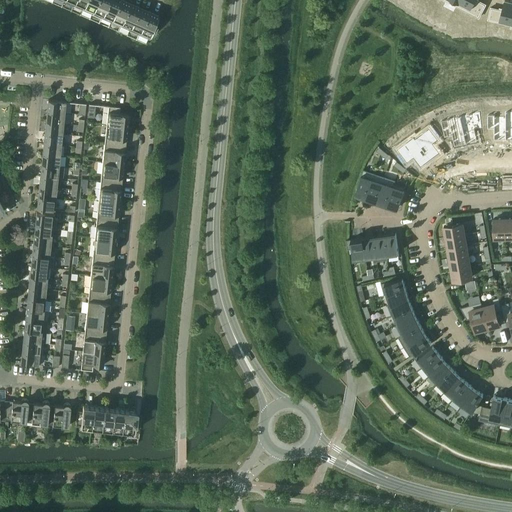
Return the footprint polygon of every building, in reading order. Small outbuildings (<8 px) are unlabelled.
[(93,11),(97,0),(86,0),(83,7),(93,11)] [(102,15),(108,0),(97,0),(93,11),(102,15)] [(111,19),(119,0),(108,0),(102,15),(111,19)] [(121,23),(130,3),(123,0),(119,0),(111,19),(121,23)] [(460,0),(457,6),(479,17),(486,4),(478,0),(460,0)] [(491,7),(488,20),(511,25),(511,22),(511,0),(511,2),(505,0),(502,10),(491,7)] [(130,27),(139,7),(130,3),(121,23),(130,27)] [(140,31),(148,11),(139,7),(130,27),(140,31)] [(158,15),(148,11),(140,31),(149,36),(158,15)] [(65,112),(66,101),(48,99),(47,111),(65,112)] [(127,126),(129,114),(119,113),(119,107),(108,106),(106,124),(127,126)] [(63,123),(65,112),(47,111),(45,121),(63,123)] [(473,116),(461,119),(466,145),(476,143),(474,128),(481,127),(479,112),(473,113),(473,116)] [(494,116),(487,116),(487,129),(494,129),(494,141),(505,141),(505,117),(494,116)] [(450,121),(442,123),(444,138),(452,137),(454,147),(466,145),(461,119),(461,118),(450,120),(450,121)] [(62,134),(63,123),(45,121),(44,132),(62,134)] [(125,145),(127,126),(106,124),(104,143),(125,145)] [(432,145),(437,141),(429,130),(415,140),(429,160),(438,153),(432,145)] [(61,145),(62,134),(44,132),(43,143),(61,145)] [(429,160),(415,140),(413,138),(397,150),(406,163),(413,159),(420,168),(429,160)] [(60,155),(61,145),(43,143),(42,154),(60,155)] [(123,164),(125,145),(104,143),(102,162),(123,164)] [(59,166),(60,155),(42,154),(41,164),(59,166)] [(121,183),(123,164),(102,162),(100,181),(121,183)] [(58,177),(59,166),(41,164),(40,175),(58,177)] [(367,196),(375,173),(363,169),(355,192),(367,196)] [(377,200),(385,177),(375,173),(367,196),(377,200)] [(57,188),(58,177),(40,175),(39,186),(57,188)] [(387,203),(394,183),(395,183),(396,180),(385,177),(377,200),(387,203)] [(119,202),(121,183),(100,181),(98,200),(119,202)] [(405,187),(395,183),(394,183),(387,203),(398,207),(405,187)] [(55,199),(57,188),(39,186),(37,197),(55,199)] [(54,210),(55,199),(37,197),(36,208),(54,210)] [(117,221),(119,202),(98,200),(96,219),(117,221)] [(53,224),(54,213),(36,211),(35,222),(53,224)] [(506,237),(505,218),(494,219),(494,238),(506,237)] [(115,240),(117,221),(96,219),(94,237),(115,240)] [(52,235),(53,224),(35,222),(34,233),(52,235)] [(444,226),(446,237),(465,234),(463,223),(444,226)] [(50,246),(52,235),(34,233),(32,244),(50,246)] [(396,233),(384,235),(387,257),(388,257),(399,255),(396,233)] [(467,245),(465,234),(446,237),(448,248),(467,245)] [(387,257),(384,235),(374,236),(377,258),(376,258),(377,261),(388,260),(388,257),(387,257)] [(377,258),(374,236),(363,237),(366,257),(365,257),(366,260),(376,258),(377,258)] [(113,259),(115,240),(94,237),(92,256),(113,259)] [(366,257),(363,237),(346,240),(347,249),(352,248),(354,258),(365,257),(366,257)] [(49,257),(50,246),(32,244),(31,255),(49,257)] [(469,255),(467,245),(448,248),(450,258),(469,255)] [(48,267),(49,257),(31,255),(30,265),(48,267)] [(470,266),(469,255),(450,258),(452,269),(470,266)] [(111,278),(113,259),(92,256),(90,275),(111,278)] [(47,278),(48,267),(30,265),(29,276),(47,278)] [(472,277),(470,266),(452,269),(453,280),(472,277)] [(109,296),(111,278),(90,275),(88,294),(109,296)] [(46,289),(47,278),(29,276),(28,287),(46,289)] [(384,294),(387,293),(406,288),(403,278),(381,283),(384,294)] [(476,280),(463,282),(464,288),(477,286),(476,280)] [(45,300),(46,289),(28,287),(27,298),(45,300)] [(409,297),(406,288),(387,293),(390,303),(390,304),(409,297)] [(107,315),(109,296),(88,294),(86,313),(107,315)] [(412,307),(409,297),(390,304),(390,303),(387,304),(392,316),(394,315),(394,314),(412,307)] [(502,310),(501,304),(499,297),(493,299),(493,301),(482,304),(488,330),(498,327),(498,325),(500,324),(496,311),(502,310)] [(51,300),(45,300),(27,298),(26,308),(44,310),(50,311),(51,300)] [(482,304),(481,302),(461,307),(467,319),(472,318),(476,331),(478,330),(478,333),(488,330),(482,304)] [(511,311),(511,312),(509,302),(501,304),(502,310),(505,322),(511,320),(511,323),(511,311)] [(416,316),(412,307),(394,314),(394,315),(399,324),(416,316)] [(42,321),(44,310),(26,308),(24,319),(42,321)] [(105,334),(107,315),(86,313),(84,332),(105,334)] [(66,329),(74,329),(75,315),(67,315),(66,329)] [(401,336),(421,325),(416,316),(399,324),(396,325),(401,335),(401,336)] [(41,332),(42,321),(24,319),(23,330),(41,332)] [(404,347),(426,334),(421,325),(401,336),(401,335),(398,337),(404,347)] [(47,332),(41,332),(23,330),(22,341),(40,343),(46,343),(47,332)] [(103,353),(105,334),(84,332),(82,351),(103,353)] [(432,342),(426,334),(404,347),(410,357),(432,342)] [(39,353),(40,343),(22,341),(21,352),(39,353)] [(422,367),(439,353),(433,345),(415,358),(422,367)] [(102,365),(103,353),(82,351),(80,369),(92,370),(92,364),(102,365)] [(38,365),(39,353),(21,352),(20,363),(38,365)] [(431,374),(446,361),(439,353),(422,367),(429,376),(431,374)] [(439,382),(453,368),(446,361),(431,374),(438,382),(439,382)] [(444,392),(460,375),(453,368),(439,382),(438,382),(436,384),(444,392)] [(453,399),(467,382),(460,375),(444,392),(453,399)] [(461,406),(475,388),(467,382),(453,399),(461,406)] [(484,394),(475,388),(461,406),(471,413),(484,394)] [(500,424),(506,397),(504,397),(505,394),(496,393),(496,395),(494,395),(491,408),(482,406),(479,420),(500,424)] [(511,398),(506,397),(500,424),(511,427),(511,398)] [(25,421),(27,402),(27,401),(27,400),(27,399),(26,399),(25,399),(25,398),(24,398),(23,398),(22,399),(21,400),(20,401),(20,402),(5,400),(4,419),(25,421)] [(46,424),(48,405),(48,404),(48,403),(48,402),(47,401),(46,401),(45,401),(44,401),(43,401),(42,402),(41,403),(41,404),(27,402),(25,421),(46,424)] [(46,424),(67,426),(70,406),(69,405),(69,404),(68,404),(68,403),(67,403),(66,403),(65,403),(64,403),(64,404),(63,404),(63,405),(62,405),(62,406),(48,405),(46,424)] [(91,427),(93,406),(82,405),(82,411),(76,411),(75,426),(84,427),(91,427)] [(101,429),(103,407),(93,406),(91,427),(101,429)] [(111,430),(113,408),(103,407),(101,429),(111,430)] [(121,431),(123,409),(113,408),(111,430),(121,431)] [(131,431),(134,410),(123,409),(121,431),(132,432),(132,431),(131,431)]
